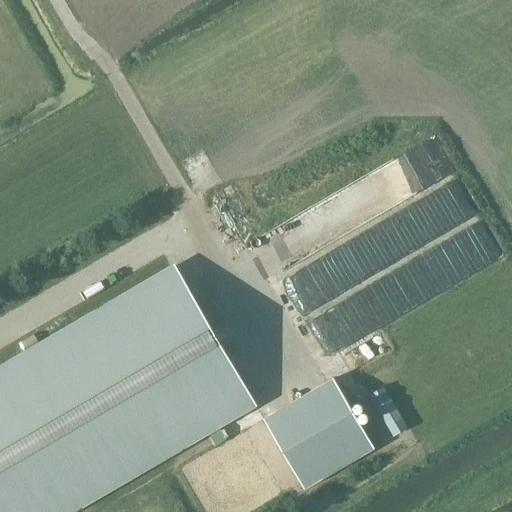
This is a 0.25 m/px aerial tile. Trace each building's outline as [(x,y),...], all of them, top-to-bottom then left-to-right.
[(360,182),(335,196),(354,227),(378,212),(360,182)] [(392,304),(499,252),(482,218),(375,270),(392,304)] [(176,268),(0,370),(0,511),(63,511),(253,402),(176,268)] [(343,349),(349,365),(388,350),(382,334),(343,349)] [(333,379),(264,419),(304,488),(373,448),(333,379)]
